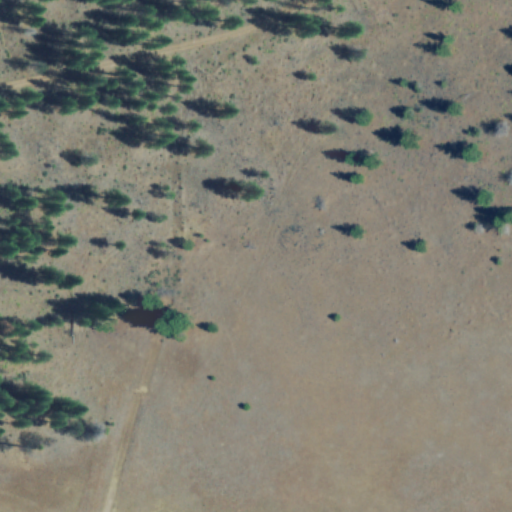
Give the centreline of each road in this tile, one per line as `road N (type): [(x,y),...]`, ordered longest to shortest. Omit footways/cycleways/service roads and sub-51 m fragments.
road 1 (track): [(73,511),(143,120),(176,58),(238,0)]
road 2 (track): [(511,90),(0,179)]
